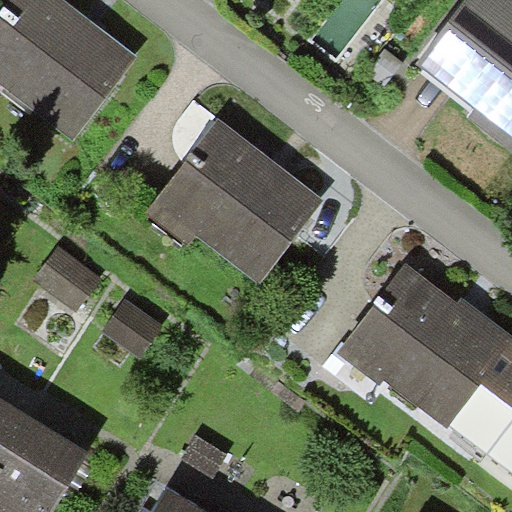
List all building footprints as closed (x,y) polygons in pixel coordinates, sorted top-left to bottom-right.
[(143,61),(61,0),(11,0),(0,15),(0,94),(76,151),(143,61)] [(511,0),(469,0),(420,68),(478,111),(469,123),(511,154),(511,0)] [(322,200),(222,126),(156,214),(256,288),(322,200)] [(103,280),(58,250),(33,287),(78,318),(103,280)] [(511,346),(407,267),(339,357),(381,388),(385,382),(444,426),(480,377),(511,401),(511,346)] [(160,330),(126,305),(105,334),(140,358),(160,330)] [(0,402),(0,511),(57,511),(90,454),(61,438),(0,402)] [(197,440),(182,463),(212,482),(227,459),(197,440)] [(204,511),(198,508),(170,491),(157,511),(204,511)]
